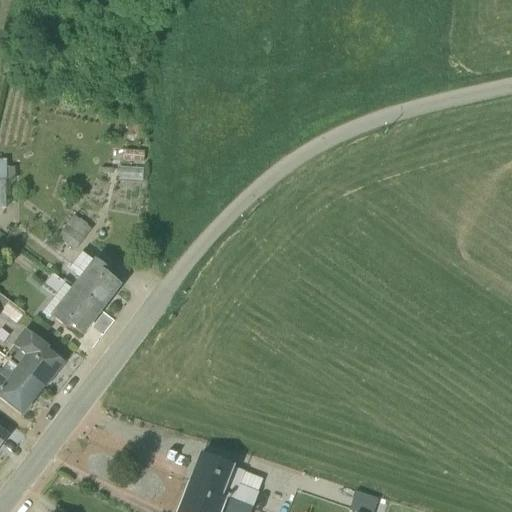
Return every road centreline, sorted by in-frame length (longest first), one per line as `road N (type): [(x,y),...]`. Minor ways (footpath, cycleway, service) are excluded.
road 1 (unclassified): [(147,306),(228,214),(312,149),(402,112),(511,85)]
road 2 (residential): [(0,506),(147,306)]
